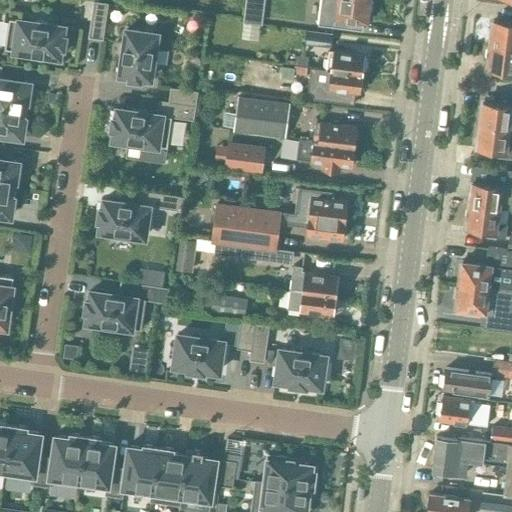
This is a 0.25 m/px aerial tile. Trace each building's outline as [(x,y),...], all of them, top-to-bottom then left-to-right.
[(108,2),(94,0),(88,37),(103,39),(108,2)] [(321,0),(319,25),(361,30),(363,20),(368,21),(369,11),(372,9),(373,2),(371,0),(321,0)] [(34,21),(9,18),(5,48),(60,56),(60,54),(62,54),(65,36),(63,36),(64,25),(49,23),(49,21),(35,19),(34,21)] [(511,22),(493,20),(492,30),(489,33),(488,40),(490,42),(490,44),(511,47),(511,22)] [(244,23),(242,37),(259,41),(261,27),(244,23)] [(157,48),(155,48),(157,33),(126,28),(120,74),(122,74),(122,76),(140,79),(140,76),(151,78),(153,63),(155,63),(157,48)] [(303,30),(301,43),(328,46),(330,34),(303,30)] [(511,47),(490,44),(489,46),(487,48),(486,56),(488,58),(487,68),(491,69),(490,74),(495,75),(494,77),(511,79),(511,47)] [(364,58),(365,54),(330,50),(327,69),(362,73),(363,70),(365,68),(366,61),(364,58)] [(296,55),(294,65),(307,66),(309,56),(296,55)] [(244,60),(239,89),(290,95),(293,74),(294,67),(244,60)] [(0,105),(24,109),(25,100),(27,100),(30,82),(0,78),(2,65),(0,64),(0,105)] [(306,75),(307,66),(294,65),(294,67),(293,74),(306,75)] [(362,76),(362,73),(327,69),(325,88),(360,92),(360,88),(363,86),(364,79),(362,76)] [(171,87),(169,101),(196,105),(198,91),(171,87)] [(271,134),(271,135),(283,137),(288,103),(239,96),(234,129),(271,134)] [(196,105),(169,101),(159,99),(157,113),(117,108),(117,110),(115,109),(112,128),(114,128),(113,138),(128,141),(128,143),(142,145),(143,143),(167,146),(172,116),(194,119),(196,105)] [(480,123),(479,125),(510,128),(511,111),(511,104),(483,101),(481,111),(479,113),(478,120),(480,123)] [(0,132),(22,136),(25,118),(23,117),(24,109),(0,105),(0,132)] [(356,129),(356,126),(316,121),(315,133),(320,133),(319,141),(354,146),(355,140),(357,138),(358,131),(356,129)] [(511,144),(508,144),(510,128),(479,125),(479,127),(476,129),(476,136),(478,139),(476,148),(494,151),(493,156),(511,158),(511,144)] [(353,152),(354,146),(319,141),(298,139),(296,159),(311,161),(322,162),(321,169),(341,172),(342,165),(351,166),(352,163),(354,161),(355,154),(353,152)] [(264,147),(229,142),(228,142),(225,166),(261,171),(264,147)] [(0,186),(12,188),(14,179),(16,179),(18,161),(0,158),(0,186)] [(469,192),(468,199),(470,202),(469,204),(499,208),(502,184),(472,180),(471,190),(469,192)] [(13,197),(11,197),(12,188),(0,186),(0,213),(11,215),(13,197)] [(344,220),(347,200),(333,198),(334,192),(299,188),(295,214),(344,220)] [(145,236),(149,206),(181,210),(183,196),(141,190),(139,204),(104,199),(104,201),(102,201),(99,219),(101,219),(100,230),(115,232),(115,234),(129,236),(130,234),(145,236)] [(285,212),(220,204),(217,203),(212,240),(275,248),(279,222),(283,223),(285,212)] [(498,223),(499,208),(469,204),(469,206),(466,208),(465,215),(467,218),(466,228),(483,230),(482,235),(506,238),(507,224),(498,223)] [(295,214),(285,212),(283,223),(304,226),(304,225),(309,225),(307,236),(342,240),(344,220),(295,214)] [(193,240),(181,239),(176,269),(189,271),(193,240)] [(213,253),(273,261),(275,249),(215,241),(213,253)] [(511,250),(507,250),(488,247),(485,264),(462,261),(461,271),(458,273),(457,280),(459,283),(459,285),(489,289),(506,291),(511,291),(511,250)] [(294,265),(292,278),(291,278),(290,288),(303,290),(335,294),(337,275),(302,270),(302,267),(303,266),(294,265)] [(0,325),(6,326),(14,276),(0,274),(0,325)] [(102,325),(116,327),(116,325),(141,329),(146,299),(168,302),(170,287),(121,280),(119,294),(91,290),(91,292),(89,292),(86,310),(88,310),(87,321),(102,323),(102,325)] [(511,291),(506,291),(489,289),(459,285),(459,287),(456,289),(455,296),(457,298),(456,308),(481,312),(480,324),(482,328),(511,331),(511,291)] [(333,314),(335,294),(303,290),(290,288),(289,299),(287,308),(300,310),(333,314)] [(245,299),(208,293),(206,311),(242,317),(245,299)] [(251,350),(255,323),(241,321),(237,348),(251,350)] [(264,361),(269,325),(255,323),(251,350),(250,359),(264,361)] [(174,364),(189,367),(189,369),(203,371),(204,369),(219,371),(223,340),(178,333),(178,339),(175,338),(172,359),(175,359),(174,364)] [(291,381),(291,383),(306,385),(306,383),(321,385),(322,380),(324,380),(327,360),(325,360),(326,355),(281,348),(276,379),(291,381)] [(511,362),(493,360),(492,373),(511,376),(511,362)] [(492,373),(446,367),(443,389),(476,393),(477,393),(489,394),(492,373)] [(442,396),(438,420),(487,427),(489,412),(468,410),(469,405),(486,407),(499,409),(500,401),(486,399),(470,397),(469,399),(442,396)] [(0,469),(6,470),(12,428),(12,424),(7,423),(0,422),(0,469)] [(28,426),(17,425),(12,424),(12,428),(6,470),(33,474),(35,474),(37,454),(39,454),(42,432),(27,430),(28,426)] [(491,439),(511,441),(511,427),(493,424),(491,439)] [(79,481),(85,439),(86,434),(81,434),(78,433),(70,432),(70,436),(55,434),(52,456),(39,454),(37,454),(35,474),(33,474),(32,484),(50,486),(51,481),(79,486),(80,481),(79,481)] [(101,437),(91,435),(86,434),(85,439),(79,481),(80,481),(106,485),(105,494),(123,497),(123,492),(122,492),(126,467),(125,467),(112,465),(115,443),(100,441),(101,437)] [(511,442),(484,439),(484,441),(458,438),(457,440),(436,437),(432,469),(464,473),(466,459),(492,462),(507,464),(503,494),(511,495),(511,442)] [(152,496),(158,449),(159,446),(154,445),(143,444),(143,447),(128,445),(125,467),(126,467),(122,492),(123,492),(151,496),(152,496)] [(187,453),(175,452),(174,452),(174,448),(167,447),(163,446),(159,446),(158,449),(152,496),(151,496),(150,501),(181,505),(182,496),(181,495),(187,453)] [(211,500),(217,458),(203,456),(203,451),(193,449),(192,454),(187,453),(181,495),(182,496),(211,500)] [(314,487),(316,469),(312,469),(313,463),(286,460),(287,456),(268,454),(264,480),(255,479),(255,480),(310,487),(314,487)] [(222,468),(219,484),(232,486),(236,460),(223,459),(222,468)] [(306,511),(310,487),(255,480),(250,511),(289,511),(290,509),(306,511)] [(482,492),(480,505),(497,507),(498,494),(482,492)] [(426,511),(466,511),(468,498),(429,493),(426,511)]
